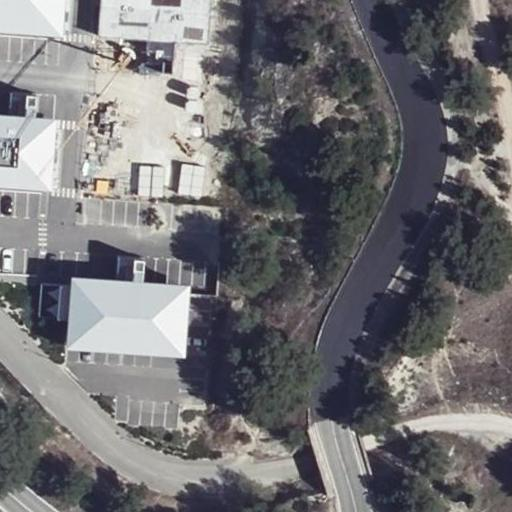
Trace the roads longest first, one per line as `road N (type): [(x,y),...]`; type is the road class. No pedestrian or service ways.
road 1 (tertiary): [(358,511),(328,395),(350,312),(413,196),(424,142),(412,92),(371,0)]
road 2 (unclassified): [(240,480),(177,478),(135,462),(87,427),(0,332)]
road 3 (track): [(240,480),(447,423),(511,428)]
road 4 (track): [(511,187),(506,114),(475,0)]
